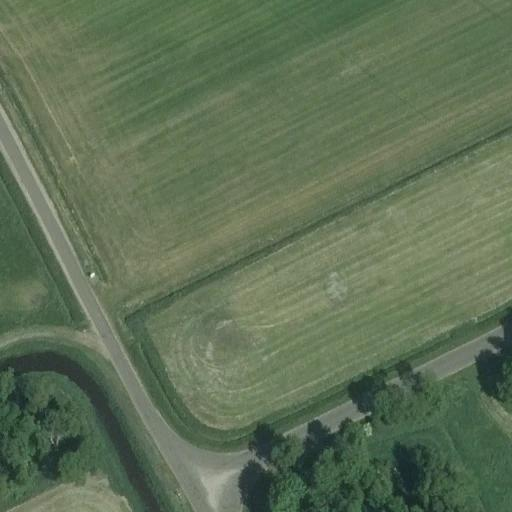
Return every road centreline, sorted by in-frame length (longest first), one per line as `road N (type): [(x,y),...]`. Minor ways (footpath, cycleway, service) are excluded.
road 1 (unclassified): [(195,491),(0,126)]
road 2 (unclassified): [(195,491),(511,332)]
